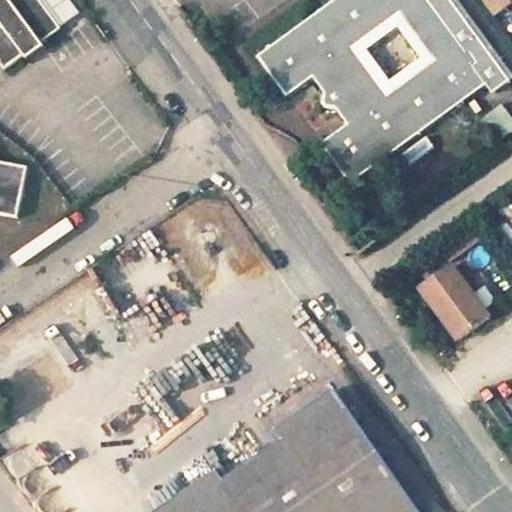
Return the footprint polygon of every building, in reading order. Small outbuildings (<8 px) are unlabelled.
[(58,33),(33,0),(4,0),(0,3),(0,71),(2,74),(21,60),(24,64),(41,51),(38,47),(58,33)] [(279,96),(298,82),(306,94),(304,112),(323,118),(329,126),(311,139),(342,181),(474,85),(458,62),(465,57),(423,0),(320,0),(249,53),(279,96)] [(474,0),(492,24),(502,17),(495,7),(500,3),(497,0),(474,0)] [(0,161),(0,214),(17,218),(26,166),(0,161)] [(481,324),(443,272),(412,295),(450,347),(481,324)] [(408,511),(331,403),(275,439),(281,447),(219,490),(213,483),(170,511),(408,511)] [(508,467),(511,463),(511,445),(509,442),(497,451),(508,467)]
